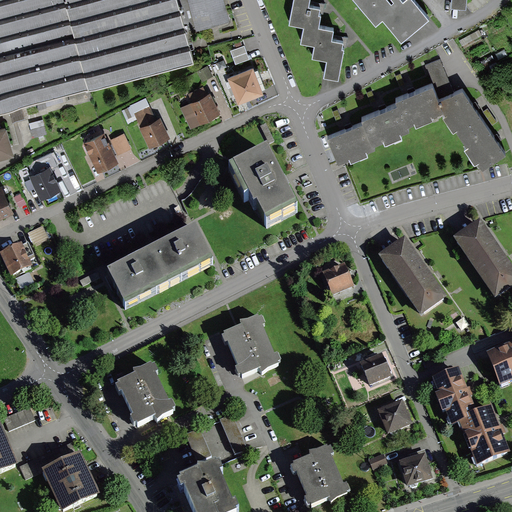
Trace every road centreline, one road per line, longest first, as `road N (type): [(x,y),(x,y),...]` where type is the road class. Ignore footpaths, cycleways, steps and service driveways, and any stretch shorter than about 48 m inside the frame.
road 1 (residential): [(52,376),(348,229)]
road 2 (residential): [(0,235),(292,100)]
road 3 (residential): [(452,483),(348,229)]
road 4 (residential): [(299,111),(499,0)]
road 5 (residential): [(348,229),(511,190)]
road 6 (residential): [(52,376),(144,511)]
road 7 (residential): [(348,229),(299,111)]
